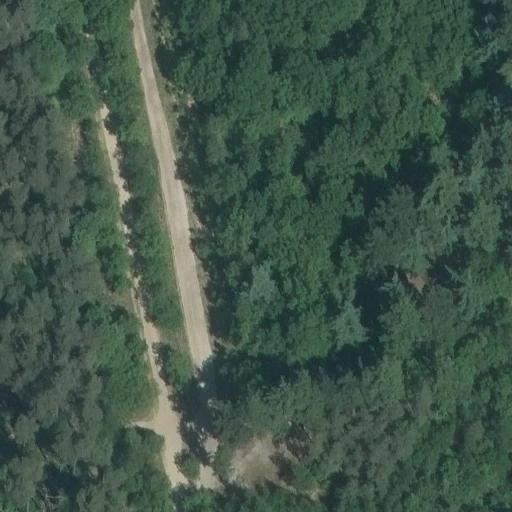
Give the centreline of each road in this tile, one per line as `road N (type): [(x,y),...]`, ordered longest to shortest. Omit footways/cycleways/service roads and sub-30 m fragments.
road 1 (track): [(83,0),(189,511)]
road 2 (track): [(134,0),(215,438),(216,511)]
